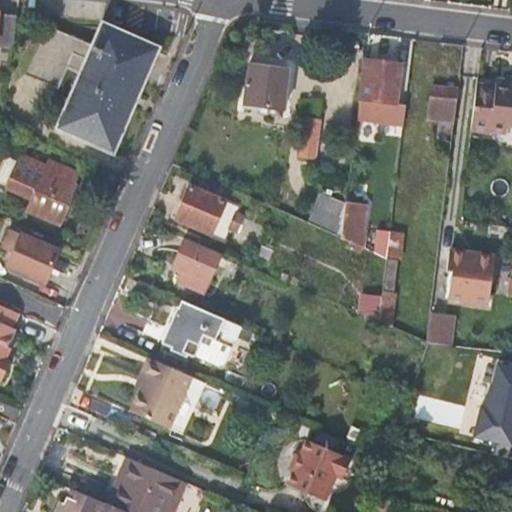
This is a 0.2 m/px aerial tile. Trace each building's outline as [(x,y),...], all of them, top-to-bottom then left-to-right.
[(0,47),(10,48),(14,16),(0,14),(0,47)] [(157,40),(103,19),(95,39),(46,20),(25,69),(59,82),(68,62),(82,68),(58,125),(114,147),(157,40)] [(401,63),(365,59),(358,117),(404,123),(406,103),(396,102),(401,63)] [(243,102),(258,104),(282,108),(288,70),(248,64),(243,102)] [(498,76),(478,74),(477,82),(506,85),(508,74),(498,73),(498,76)] [(506,85),(477,82),(471,127),(489,130),(490,126),(503,128),(504,121),(511,122),(511,74),(508,74),(506,85)] [(456,106),(458,87),(432,84),(431,100),(446,102),(446,105),(456,106)] [(281,113),(282,108),(258,104),(257,110),(281,113)] [(306,116),(304,124),(313,125),(313,117),(306,116)] [(319,118),(313,117),(313,125),(304,124),(301,153),(313,154),(319,118)] [(75,171),(47,159),(44,165),(18,153),(14,163),(4,159),(0,168),(0,180),(4,182),(3,184),(31,197),(25,209),(57,222),(73,185),(70,184),(75,171)] [(237,207),(190,187),(176,218),(224,239),(228,230),(236,233),(244,214),(236,211),(237,207)] [(308,219),(342,234),(346,203),(319,191),(308,219)] [(367,205),(346,203),(342,234),(342,237),(362,246),(367,205)] [(56,247),(8,226),(1,243),(13,248),(6,263),(42,279),(56,247)] [(378,229),(375,252),(387,257),(390,231),(378,229)] [(178,280),(194,287),(198,278),(207,282),(220,252),(205,245),(185,236),(172,266),(182,270),(178,280)] [(499,256),(449,250),(447,269),(453,270),(449,300),(493,305),(499,256)] [(203,291),(207,282),(198,278),(194,287),(203,291)] [(365,294),(359,312),(379,321),(382,300),(365,294)] [(227,346),(237,325),(176,298),(164,326),(144,317),(138,332),(161,341),(190,354),(199,334),(227,346)] [(1,357),(6,346),(13,330),(9,328),(17,311),(0,303),(0,377),(7,361),(4,359),(1,357)] [(452,317),(431,314),(427,342),(449,344),(452,317)] [(190,356),(190,354),(161,341),(156,354),(191,370),(196,358),(190,356)] [(9,349),(6,346),(1,357),(4,359),(9,349)] [(191,375),(148,356),(141,373),(145,375),(140,386),(130,410),(169,426),(191,375)] [(511,365),(500,362),(489,405),(483,403),(475,434),(511,443),(511,365)] [(140,386),(145,375),(141,373),(136,384),(140,386)] [(350,457),(306,439),(301,451),(295,453),(290,466),(292,471),(287,483),(338,505),(349,479),(342,476),(350,457)] [(401,459),(387,454),(385,459),(380,476),(394,480),(401,459)] [(183,511),(195,486),(128,457),(113,493),(112,494),(107,504),(126,511),(183,511)] [(73,489),(70,496),(77,499),(80,492),(73,489)] [(126,511),(107,504),(80,492),(77,499),(70,496),(67,503),(62,502),(57,511),(126,511)] [(382,511),(388,497),(374,493),(368,511),(382,511)]
